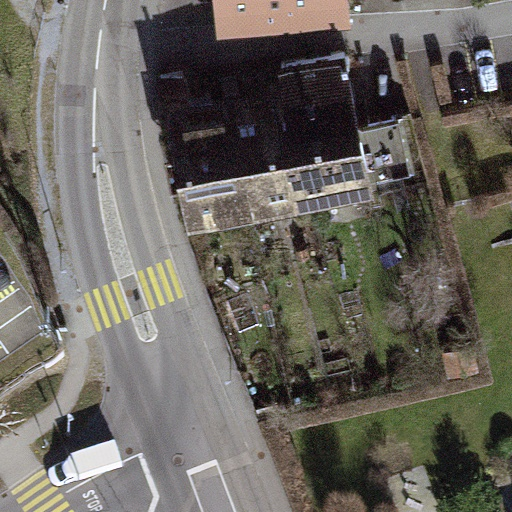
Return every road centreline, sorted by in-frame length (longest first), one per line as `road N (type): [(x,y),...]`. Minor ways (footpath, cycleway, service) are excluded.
road 1 (secondary): [(105,0),(94,109),(109,205),(139,318),(188,440)]
road 2 (residential): [(511,12),(393,32),(162,49)]
road 3 (unclassified): [(48,511),(188,440)]
